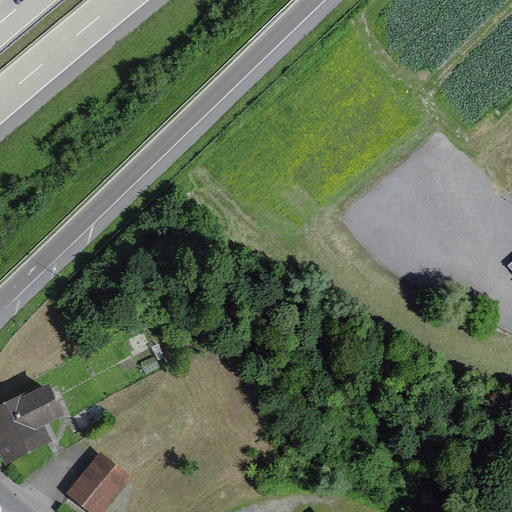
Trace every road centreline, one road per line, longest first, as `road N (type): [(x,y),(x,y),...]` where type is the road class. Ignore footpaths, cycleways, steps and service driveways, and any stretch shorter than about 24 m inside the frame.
road 1 (motorway): [(0,303),(315,0)]
road 2 (motorway): [(0,105),(123,0)]
